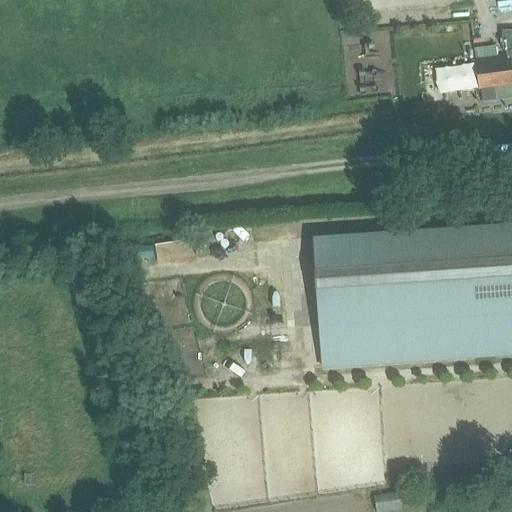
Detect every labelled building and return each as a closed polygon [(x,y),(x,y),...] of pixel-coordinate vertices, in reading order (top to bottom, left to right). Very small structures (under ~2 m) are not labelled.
[(479,89),(511,84),(511,29),(502,30),(502,49),(506,49),(506,54),(497,55),(496,45),(474,48),(479,89)] [(436,92),(476,87),(472,61),(433,66),(436,92)] [(322,369),(511,355),(511,226),(313,241),(322,369)] [(276,308),(276,287),(268,287),(268,308),(276,308)] [(399,492),(374,496),(376,511),(390,511),(402,511),(399,492)] [(511,511),(511,497),(501,500),(502,511),(511,511)]
